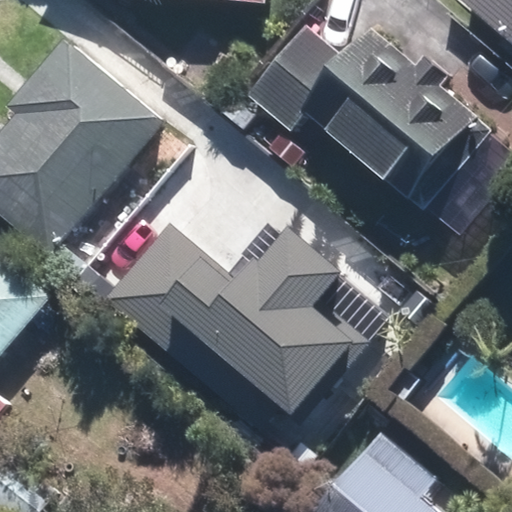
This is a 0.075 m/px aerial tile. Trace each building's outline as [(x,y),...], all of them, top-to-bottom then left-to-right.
[(150,0),(162,6),(286,15),(287,0),(150,0)] [(455,0),(483,23),(502,0),(455,0)] [(490,26),(511,44),(511,5),(510,3),(490,26)] [(0,215),(43,251),(159,111),(64,32),(6,104),(13,110),(0,125),(0,215)] [(322,122),(441,220),(509,140),(455,96),(464,85),(443,67),(435,77),(389,39),(362,71),(321,36),(263,105),(307,141),(322,122)] [(234,280),(170,227),(110,298),(282,442),(365,343),(318,304),(344,273),(287,226),(257,261),(253,258),(234,280)] [(0,356),(51,293),(0,251),(0,356)] [(11,447),(25,459),(43,439),(28,426),(11,447)] [(332,511),(456,511),(439,497),(438,468),(399,434),(332,511)] [(0,508),(4,511),(57,511),(69,498),(0,443),(0,508)]
